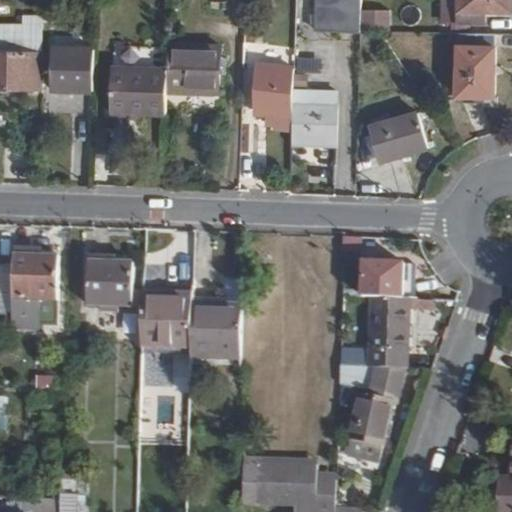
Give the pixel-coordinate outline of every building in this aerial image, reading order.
[(361,30),(362,10),(362,0),(315,0),(315,31),(361,34),(361,30)] [(458,12),(479,12),(511,13),(511,0),(443,0),(443,9),(458,10),(458,12)] [(362,10),(361,30),(391,31),(392,10),(362,10)] [(0,51),(42,53),(43,23),(0,22),(0,51)] [(498,46),(496,46),(496,34),(458,33),(457,98),(497,99),(498,46)] [(361,34),(361,46),(373,47),(374,34),(361,34)] [(170,68),(169,92),(220,93),(222,45),(170,43),(170,68)] [(54,47),(52,92),(94,93),(96,48),(54,47)] [(44,53),(42,53),(0,51),(0,87),(43,89),(44,53)] [(253,113),(260,113),(270,113),(270,122),(270,125),(293,126),(294,104),(294,102),(295,65),(255,64),(253,113)] [(168,115),(169,92),(170,68),(114,66),(112,113),(168,115)] [(300,92),(300,104),(339,105),(339,93),(300,92)] [(294,104),(293,126),(293,143),(339,145),(340,105),(339,105),(300,104),(294,104)] [(371,126),(372,131),(380,163),(430,148),(420,112),(371,126)] [(260,121),(270,122),(270,113),(260,113),(260,121)] [(375,164),(380,163),(372,131),(366,133),(375,164)] [(41,331),(41,300),(60,301),(60,255),(42,254),(43,247),(15,246),(13,329),(41,331)] [(101,305),(100,313),(120,314),(120,306),(134,306),(136,261),(117,261),(118,254),(90,254),(89,305),(101,305)] [(373,297),(412,298),(416,298),(417,262),(364,260),(363,296),(373,297)] [(144,284),(144,293),(194,295),(195,286),(144,284)] [(193,348),(194,305),(194,297),(194,295),(144,293),(142,346),(193,348)] [(244,298),(194,297),(194,305),(244,307),(244,298)] [(369,366),(407,367),(409,367),(412,298),(373,297),(369,366)] [(60,301),(41,300),(41,324),(59,325),(60,301)] [(244,307),(194,305),(193,348),(192,357),(242,358),(244,307)] [(142,362),(142,353),(122,352),(121,361),(142,362)] [(351,440),(384,447),(395,401),(400,402),(407,367),(369,366),(369,367),(342,366),(341,384),(370,391),(369,395),(362,394),(351,440)] [(380,465),(384,447),(351,440),(347,456),(380,465)] [(511,511),(511,448),(511,476),(499,476),(498,511),(511,511)] [(336,511),(336,509),(338,475),(316,475),(317,463),(249,459),(246,503),(298,505),(297,511),(336,511)] [(0,511),(61,511),(62,500),(23,498),(23,507),(4,507),(4,495),(0,494),(0,511)] [(61,511),(79,511),(80,496),(62,495),(62,500),(61,511)]
